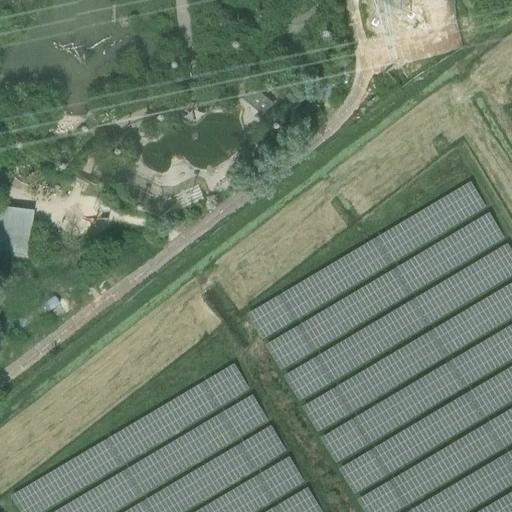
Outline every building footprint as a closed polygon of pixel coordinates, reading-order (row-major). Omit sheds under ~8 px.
[(324,98),(333,101),(348,57),(340,54),(324,98)] [(253,87),(244,98),(264,115),(273,104),(253,87)] [(0,128),(9,120),(0,109),(0,128)] [(83,167),(81,165),(75,177),(77,178),(82,181),(87,184),(90,185),(91,183),(93,180),(96,174),(87,169),(83,167)] [(0,256),(26,259),(30,226),(30,221),(31,211),(14,210),(0,208),(0,256)] [(58,305),(53,297),(13,323),(18,331),(58,305)]
